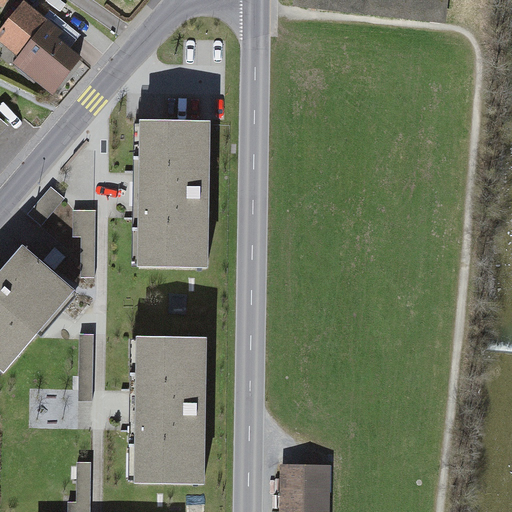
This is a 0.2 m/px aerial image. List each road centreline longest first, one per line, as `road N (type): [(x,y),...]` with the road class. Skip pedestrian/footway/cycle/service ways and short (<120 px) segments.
road 1 (secondary): [(257,0),(249,511)]
road 2 (residential): [(184,1),(0,211)]
